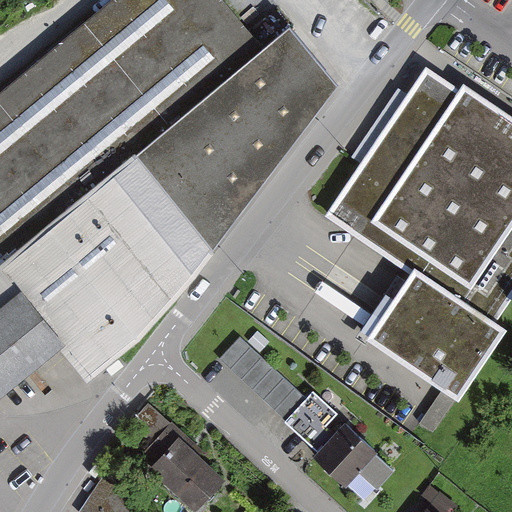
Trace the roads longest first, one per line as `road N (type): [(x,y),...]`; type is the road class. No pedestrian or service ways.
road 1 (residential): [(152,354),(432,0)]
road 2 (residential): [(152,354),(318,511)]
road 3 (residential): [(39,511),(152,354)]
